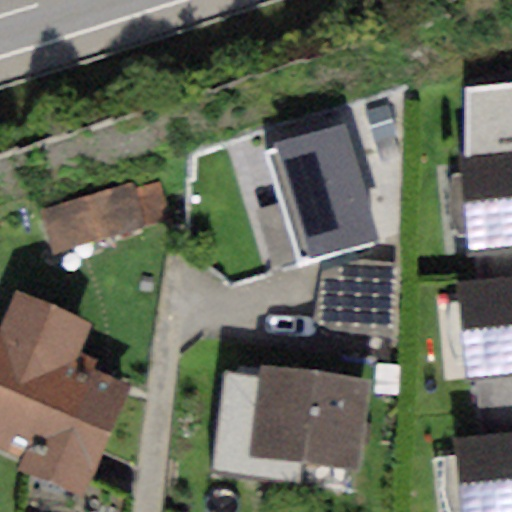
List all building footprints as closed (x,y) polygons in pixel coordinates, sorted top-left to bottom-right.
[(511,83),(465,88),(465,159),(511,154),(511,83)] [(344,121),(272,142),(305,260),(377,240),(344,121)] [(511,154),(465,159),(457,160),(466,253),(511,248),(511,154)] [(129,184),(37,211),(50,256),(172,220),(161,181),(131,190),(129,184)] [(391,338),(400,266),(360,261),(321,272),(314,329),(391,338)] [(511,280),(458,285),(466,376),(475,375),(511,371),(511,280)] [(92,321),(16,290),(0,328),(0,445),(21,454),(16,467),(19,468),(84,494),(89,482),(129,384),(90,369),(95,358),(79,351),(92,321)] [(372,381),(261,367),(250,455),(360,469),(372,381)] [(511,371),(475,375),(480,439),(511,436),(511,371)] [(511,511),(511,436),(480,439),(455,441),(460,511),(511,511)] [(84,494),(19,468),(10,511),(132,511),(136,502),(89,482),(84,494)]
